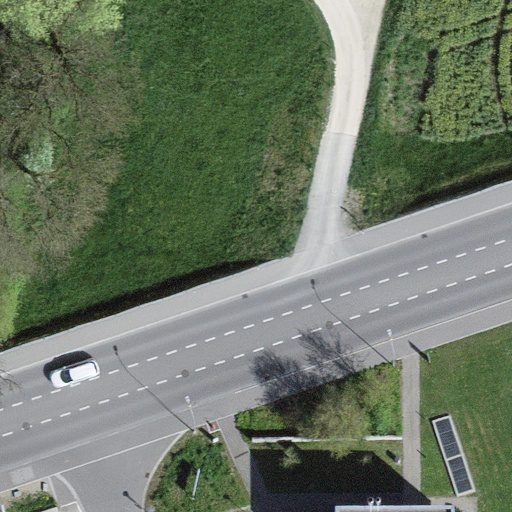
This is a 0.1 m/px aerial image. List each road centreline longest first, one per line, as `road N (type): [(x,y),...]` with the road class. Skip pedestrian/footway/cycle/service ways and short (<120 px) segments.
road 1 (residential): [(0,435),(511,263)]
road 2 (track): [(321,252),(361,50),(329,0)]
